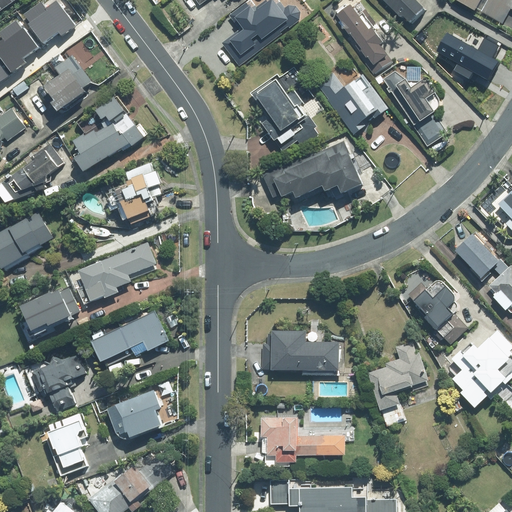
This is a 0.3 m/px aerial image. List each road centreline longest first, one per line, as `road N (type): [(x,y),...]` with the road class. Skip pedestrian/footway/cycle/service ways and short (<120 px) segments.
road 1 (residential): [(219,269),(328,261),(409,228),(443,202),(511,121)]
road 2 (residential): [(219,269),(205,133),(113,0)]
road 3 (residential): [(218,511),(219,269)]
